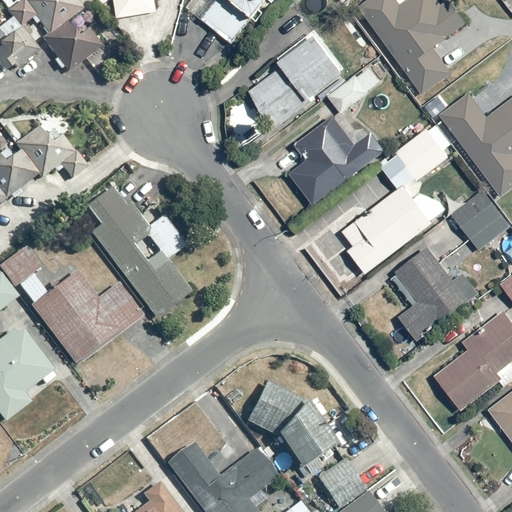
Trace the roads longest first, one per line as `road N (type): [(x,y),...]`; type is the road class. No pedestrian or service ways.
road 1 (residential): [(0,509),(293,286)]
road 2 (residential): [(460,511),(293,286)]
road 3 (residential): [(293,286),(164,114)]
